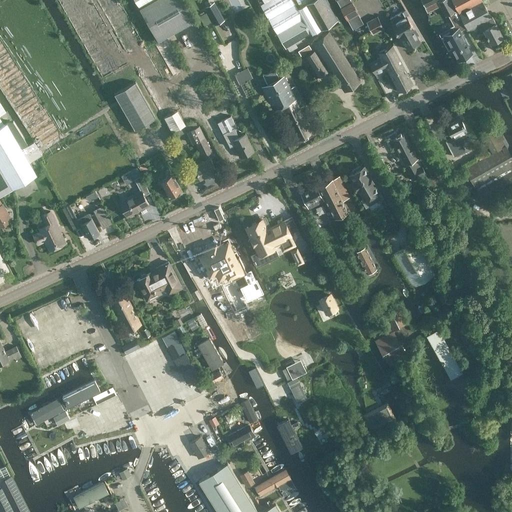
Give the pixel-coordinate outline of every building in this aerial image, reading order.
[(58,0),(103,78),(128,63),(92,0),(58,0)] [(164,118),(178,110),(180,109),(156,63),(119,0),(96,0),(133,64),(164,118)] [(152,0),(140,7),(139,7),(158,41),(196,19),(184,0),(152,0)] [(286,48),(302,39),(312,33),(298,8),(292,0),(268,0),(260,4),(286,48)] [(312,0),(298,8),(312,33),(312,34),(335,21),(322,0),(312,0)] [(358,13),(350,0),(336,0),(347,19),(358,13)] [(440,0),(438,1),(446,16),(455,12),(448,0),(440,0)] [(452,0),(468,29),(480,23),(486,19),(491,17),(481,0),(452,0)] [(216,25),(224,20),(217,7),(209,12),(216,25)] [(408,14),(405,9),(403,11),(402,10),(390,18),(393,23),(392,24),(400,39),(402,38),(408,49),(420,42),(413,29),(414,28),(407,15),(408,14)] [(206,13),(199,16),(204,26),(211,22),(206,13)] [(384,28),(377,16),(366,22),(373,34),(384,28)] [(484,29),(491,43),(504,36),(496,22),(495,22),(492,16),(491,16),(491,17),(486,19),(490,26),(484,29)] [(459,60),(472,53),(458,28),(445,35),(459,60)] [(316,79),(332,70),(341,84),(342,84),(346,91),(362,81),(329,31),(313,41),(328,63),(325,65),(315,50),(305,56),(312,66),(309,68),(316,79)] [(0,38),(0,89),(33,141),(34,141),(42,154),(65,139),(0,38)] [(413,84),(392,45),(378,53),(380,57),(369,62),(375,74),(386,68),(399,92),(413,84)] [(252,77),(247,67),(240,71),(234,74),(239,84),(240,84),(252,77)] [(281,106),(296,99),(290,88),(283,75),(263,85),(275,109),(281,106)] [(135,129),(156,117),(135,81),(114,94),(135,129)] [(290,88),(296,99),(281,106),(299,139),(313,131),(300,107),(304,104),(295,85),(290,88)] [(185,124),(178,110),(164,118),(173,132),(185,124)] [(223,133),(226,139),(230,147),(234,144),(241,157),(254,150),(245,133),(238,136),(234,128),(235,128),(236,127),(236,125),(231,115),(217,122),(223,133)] [(471,140),(460,118),(447,125),(453,137),(446,141),(454,156),(466,150),(464,145),(466,144),(465,143),(471,140)] [(37,175),(7,123),(4,124),(0,126),(0,167),(13,189),(37,175)] [(205,160),(194,165),(200,177),(216,169),(210,157),(209,157),(207,152),(211,150),(199,125),(188,131),(193,143),(196,141),(205,160)] [(505,146),(502,140),(506,138),(499,125),(494,128),(492,125),(480,131),(482,133),(492,152),(505,146)] [(392,140),(414,180),(426,174),(405,134),(392,140)] [(464,168),(486,207),(511,192),(511,156),(506,145),(505,146),(492,152),(464,168)] [(353,172),(350,174),(354,182),(352,183),(357,191),(359,189),(365,200),(372,196),(375,201),(382,197),(379,191),(378,191),(364,166),(361,168),(360,166),(352,170),(353,172)] [(0,196),(13,189),(0,167),(0,196)] [(168,176),(161,180),(169,196),(178,191),(177,190),(180,188),(172,174),(169,168),(164,171),(168,176)] [(430,194),(442,189),(436,174),(424,179),(430,194)] [(143,196),(150,193),(140,176),(134,179),(141,191),(127,199),(120,203),(127,216),(148,204),(143,196)] [(309,208),(324,200),(323,198),(325,197),(335,218),(348,212),(332,179),(319,186),(321,190),(319,191),(317,187),(302,195),(309,208)] [(0,201),(0,226),(11,221),(1,204),(0,201)] [(96,235),(95,234),(99,232),(88,213),(77,219),(69,204),(62,208),(73,228),(81,224),(89,237),(90,237),(91,238),(96,235)] [(103,207),(94,212),(97,219),(99,217),(107,214),(103,207)] [(37,227),(39,232),(34,234),(38,243),(45,240),(49,249),(65,242),(50,210),(39,215),(44,224),(37,227)] [(294,245),(290,236),(284,222),(266,230),(262,220),(246,228),(251,237),(249,238),(248,240),(251,246),(253,246),(255,245),(259,255),(275,247),(274,247),(280,244),(283,250),(294,245)] [(207,247),(215,265),(223,261),(225,266),(236,260),(231,250),(225,252),(219,241),(207,247)] [(416,241),(394,254),(413,287),(436,274),(416,241)] [(367,272),(376,267),(365,247),(356,251),(367,272)] [(297,249),(292,251),(298,264),(303,261),(297,249)] [(168,262),(156,268),(158,272),(151,276),(150,273),(146,275),(144,274),(141,276),(141,278),(136,280),(145,297),(149,296),(153,294),(155,292),(155,291),(165,286),(169,293),(181,287),(168,262)] [(109,298),(117,314),(114,316),(117,322),(121,320),(127,332),(141,324),(124,291),(109,298)] [(336,308),(330,295),(320,300),(326,313),(336,308)] [(391,329),(406,322),(399,309),(385,317),(391,329)] [(147,327),(141,330),(145,338),(151,335),(147,327)] [(165,334),(174,356),(186,351),(177,329),(165,334)] [(451,377),(462,372),(439,329),(429,335),(451,377)] [(375,341),(386,362),(404,353),(393,332),(375,341)] [(212,368),(223,362),(209,338),(198,344),(212,368)] [(5,351),(0,340),(0,363),(9,360),(14,358),(15,360),(21,357),(16,346),(5,351)] [(130,343),(123,347),(127,354),(133,350),(130,343)] [(212,371),(214,379),(224,376),(222,368),(212,371)] [(297,378),(288,382),(298,403),(307,398),(297,378)] [(63,409),(58,398),(31,413),(37,423),(63,409)] [(250,422),(257,419),(248,399),(241,402),(250,422)] [(387,404),(383,406),(365,415),(372,430),(394,418),(387,404)] [(53,418),(58,426),(68,420),(70,419),(70,418),(66,411),(65,411),(53,417),(53,418)] [(316,416),(308,420),(312,429),(320,425),(316,416)] [(302,446),(289,419),(278,424),(291,451),(302,446)] [(254,436),(248,425),(227,436),(233,447),(254,436)] [(189,443),(192,448),(198,458),(210,451),(201,436),(189,443)] [(258,511),(227,463),(199,481),(218,511),(280,511),(275,503),(261,511),(258,511)] [(249,468),(243,471),(250,484),(256,480),(249,468)] [(285,470),(255,487),(260,495),(290,478),(285,470)] [(0,505),(21,495),(11,476),(0,481),(0,482),(2,488),(0,488),(0,505)] [(108,493),(103,482),(74,497),(80,507),(108,493)] [(0,505),(0,511),(8,511),(13,510),(14,511),(29,511),(21,495),(0,505)]
